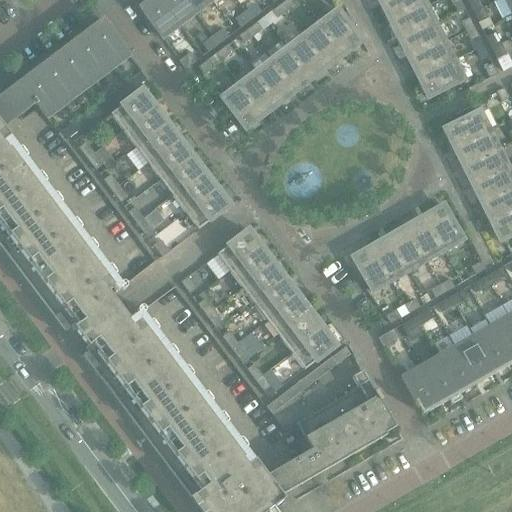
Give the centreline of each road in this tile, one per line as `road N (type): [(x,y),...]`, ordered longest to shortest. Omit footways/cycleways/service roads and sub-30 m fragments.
road 1 (residential): [(106,0),(355,335),(432,462)]
road 2 (tertiary): [(132,511),(0,335)]
